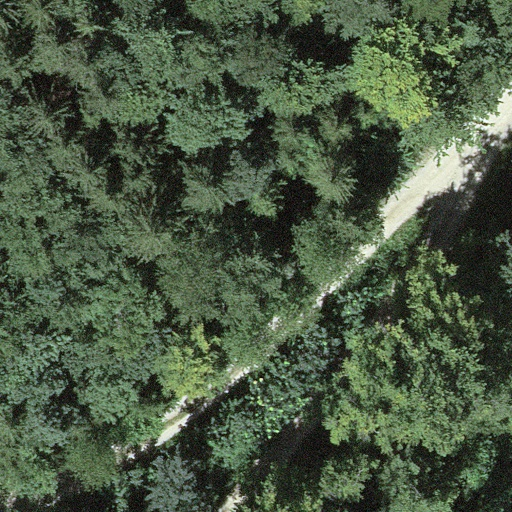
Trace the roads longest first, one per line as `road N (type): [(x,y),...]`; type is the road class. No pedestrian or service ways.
road 1 (track): [(0,501),(61,483),(192,404),(400,202),(468,150),(511,79)]
road 2 (track): [(492,0),(468,180),(228,511)]
